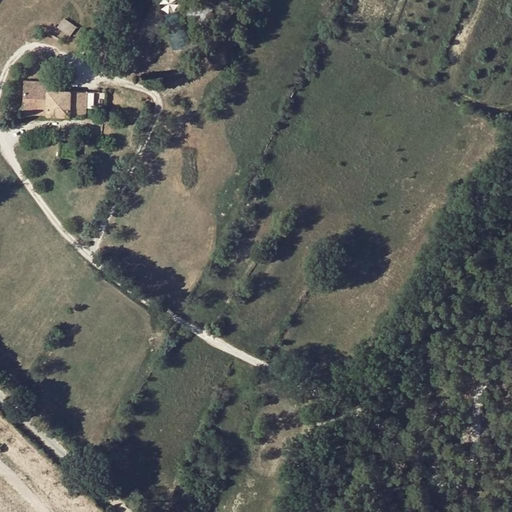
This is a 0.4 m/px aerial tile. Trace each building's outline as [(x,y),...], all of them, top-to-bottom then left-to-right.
[(179,1),(177,0),(162,0),(159,4),(171,13),(179,1)] [(71,34),(76,26),(64,18),(58,26),(71,34)] [(85,106),(86,91),(56,90),(57,77),(47,77),(46,82),(23,80),(21,104),(45,106),(45,113),(85,115),(85,106)] [(92,107),(93,91),(86,91),(85,106),(92,107)] [(21,104),(21,111),(45,113),(45,106),(21,104)]
